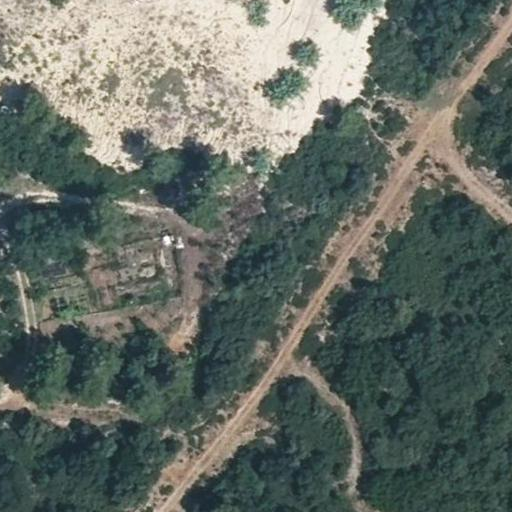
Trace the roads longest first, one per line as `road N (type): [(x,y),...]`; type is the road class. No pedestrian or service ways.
road 1 (track): [(150,511),(424,131)]
road 2 (track): [(424,131),(511,13)]
